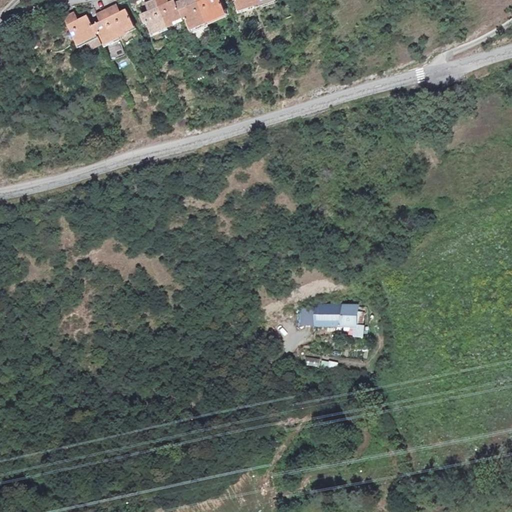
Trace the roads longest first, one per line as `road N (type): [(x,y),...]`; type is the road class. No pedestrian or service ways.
road 1 (tertiary): [(0,193),(511,51)]
road 2 (track): [(63,511),(229,406),(303,334)]
